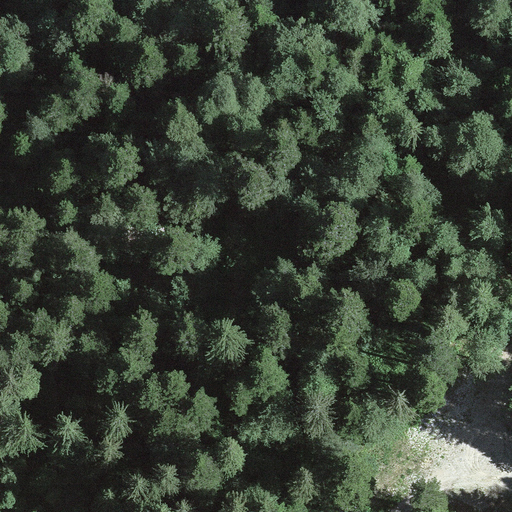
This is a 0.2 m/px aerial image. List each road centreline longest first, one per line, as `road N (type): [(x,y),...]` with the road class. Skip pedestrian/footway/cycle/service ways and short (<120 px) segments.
road 1 (track): [(0,217),(102,252),(184,245),(234,253),(507,359)]
road 2 (track): [(388,511),(457,444),(511,354)]
